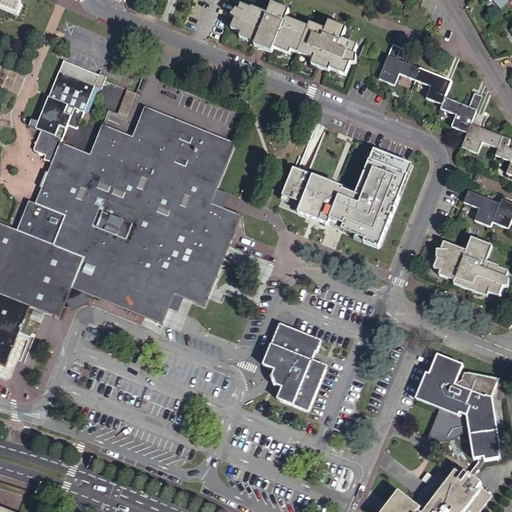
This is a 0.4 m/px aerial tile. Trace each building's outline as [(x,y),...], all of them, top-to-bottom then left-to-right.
[(2,0),(0,5),(0,8),(21,18),(26,7),(21,5),(23,0),(2,0)] [(296,13),(278,5),(274,15),(259,8),(258,11),(248,6),(246,12),(242,10),(236,16),(239,21),(235,30),(246,34),(244,38),(258,44),(256,47),(276,55),(278,51),(293,58),(295,53),(316,61),(314,66),(332,74),(333,71),(349,78),(353,66),(359,65),(357,56),(355,56),(359,48),(344,42),(348,31),(335,25),(331,33),(315,26),(314,31),(293,22),(296,13)] [(406,52),(398,48),(383,83),(400,90),(404,79),(434,91),(429,102),(446,109),(444,114),(459,121),(454,132),(470,139),(464,152),(480,159),(485,148),(499,153),(497,160),(511,166),(511,168),(508,178),(511,179),(511,151),(509,151),(511,143),(482,131),(487,119),(478,116),(485,100),(477,97),(471,110),(447,100),(453,85),(401,63),(406,52)] [(69,64),(64,74),(91,85),(95,74),(69,64)] [(44,160),(55,165),(64,145),(72,127),(80,130),(81,131),(82,130),(84,127),(100,89),(97,87),(101,77),(95,74),(91,85),(64,74),(44,125),(35,121),(32,127),(42,131),(34,151),(36,152),(46,156),(44,160)] [(104,78),(101,77),(97,87),(100,89),(107,91),(112,78),(105,75),(104,78)] [(132,119),(141,95),(133,92),(123,115),(132,119)] [(175,137),(181,123),(150,110),(137,140),(107,127),(101,143),(116,149),(120,140),(142,149),(151,127),(175,137)] [(218,193),(222,195),(223,193),(242,148),(238,146),(181,123),(175,137),(151,127),(142,149),(120,140),(116,149),(101,143),(95,157),(64,145),(55,165),(57,166),(58,167),(53,178),(55,179),(50,192),(45,190),(39,207),(32,204),(21,232),(0,223),(0,366),(8,370),(35,310),(67,235),(95,247),(93,252),(96,257),(105,260),(110,258),(112,254),(122,257),(121,260),(126,262),(127,260),(134,262),(128,276),(163,291),(166,281),(167,282),(168,281),(169,281),(170,281),(170,280),(171,279),(171,278),(172,277),(174,271),(195,280),(207,285),(209,285),(210,285),(211,285),(212,285),(212,284),(213,283),(214,280),(221,262),(218,261),(224,247),(224,245),(225,243),(225,242),(225,241),(225,240),(224,239),(222,238),(227,229),(235,232),(241,218),(217,209),(212,206),(218,193)] [(341,190),(293,171),(282,198),(300,205),(296,216),(327,228),(330,221),(342,226),(340,232),(378,248),(408,174),(405,172),(408,166),(373,152),(355,199),(340,193),(341,190)] [(55,165),(45,190),(50,192),(55,179),(53,178),(58,167),(57,166),(55,165)] [(212,206),(217,209),(222,195),(218,193),(212,206)] [(511,208),(502,204),(501,209),(468,196),(463,208),(478,214),(474,225),(490,232),(492,227),(508,234),(511,224),(511,208)] [(105,260),(96,257),(93,252),(95,247),(67,235),(35,310),(63,322),(76,293),(165,331),(178,300),(208,313),(248,222),(241,218),(235,232),(231,243),(230,245),(230,246),(229,247),(228,247),(227,247),(225,247),(225,246),(224,245),(224,247),(218,261),(221,262),(214,280),(213,283),(212,284),(212,285),(211,285),(210,285),(209,285),(207,285),(195,280),(194,282),(194,283),(193,284),(193,285),(192,285),(191,285),(190,285),(189,285),(188,284),(181,281),(172,277),(171,278),(171,279),(170,280),(170,281),(169,281),(168,281),(167,282),(166,281),(163,291),(128,276),(134,262),(127,260),(126,262),(121,260),(122,257),(112,254),(110,258),(105,260)] [(303,225),(296,240),(335,257),(341,242),(303,225)] [(231,243),(235,232),(227,229),(222,238),(224,239),(225,240),(225,241),(225,242),(225,243),(224,245),(225,246),(225,247),(227,247),(228,247),(229,247),(230,246),(230,245),(231,243)] [(493,251),(473,244),(468,257),(445,248),(442,256),(438,256),(441,265),(437,274),(444,277),(442,281),(458,287),(457,291),(490,304),(492,300),(501,303),(505,293),(510,293),(510,284),(508,284),(510,278),(500,274),(500,273),(486,267),(493,251)] [(194,282),(195,280),(174,271),(172,277),(181,281),(188,284),(189,285),(190,285),(191,285),(192,285),(193,285),(193,284),(194,283),(194,282)] [(319,359),(321,360),(325,351),(323,347),(286,332),(283,333),(267,370),(269,374),(278,378),(275,384),(279,393),(285,396),(281,405),(282,409),(309,420),(313,418),(330,377),(327,374),(315,369),(319,359)] [(414,511),(399,500),(389,511),(481,511),(491,499),(487,496),(485,499),(477,493),(479,490),(481,488),(473,483),(486,465),(502,462),(501,455),(502,455),(494,402),(488,399),(486,401),(456,389),(464,370),(439,359),(431,378),(421,402),(452,415),(451,417),(457,420),(458,417),(461,419),(467,421),(468,421),(474,464),(479,463),(478,468),(469,480),(466,477),(465,478),(456,471),(433,501),(436,503),(429,511),(414,511)] [(417,404),(443,414),(451,417),(452,415),(421,402),(431,378),(428,377),(417,404)] [(443,414),(442,414),(429,444),(431,445),(435,446),(437,447),(440,447),(444,447),(447,447),(453,446),(456,444),(459,442),(461,441),(463,438),(465,435),(465,430),(465,431),(464,433),(463,434),(462,436),(461,437),(459,438),(458,439),(457,440),(455,441),(454,442),(453,442),(451,443),(449,443),(448,443),(446,444),(444,444),(443,444),(441,444),(438,446),(433,438),(436,436),(435,434),(443,414)] [(465,426),(467,421),(461,419),(460,421),(457,420),(451,417),(443,414),(435,434),(436,436),(433,438),(438,446),(441,444),(443,444),(444,444),(446,444),(448,443),(449,443),(451,443),(453,442),(454,442),(455,441),(457,440),(458,439),(459,438),(461,437),(462,436),(463,434),(464,433),(465,431),(465,430),(465,426)] [(430,484),(438,487),(440,482),(438,481),(442,473),(436,470),(430,484)] [(487,496),(479,490),(477,493),(485,499),(487,496)] [(389,511),(399,500),(414,511),(420,511),(399,496),(386,511),(389,511)]
